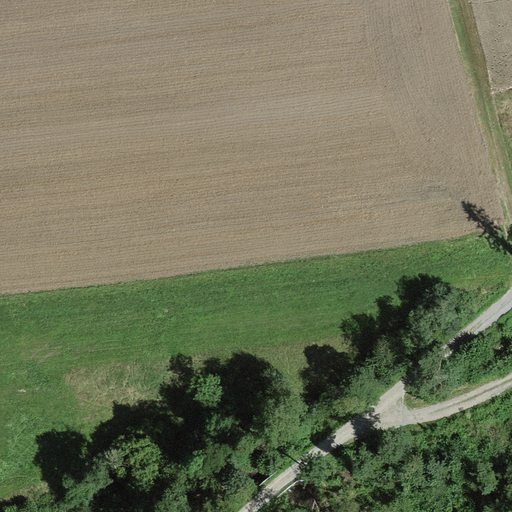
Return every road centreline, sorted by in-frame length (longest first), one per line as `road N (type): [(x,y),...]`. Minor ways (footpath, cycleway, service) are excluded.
road 1 (track): [(511,298),(337,446),(287,473)]
road 2 (track): [(511,229),(448,0)]
road 3 (track): [(511,378),(337,446)]
